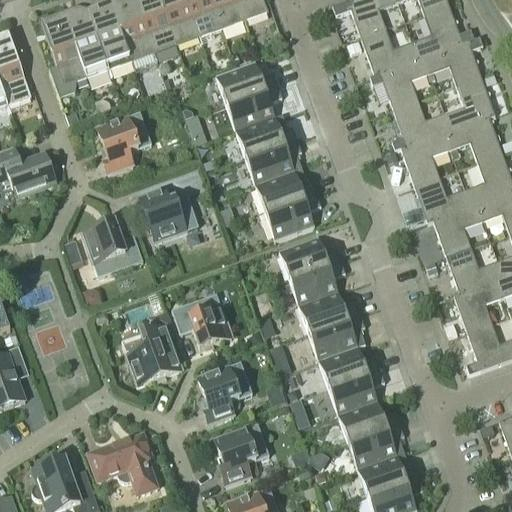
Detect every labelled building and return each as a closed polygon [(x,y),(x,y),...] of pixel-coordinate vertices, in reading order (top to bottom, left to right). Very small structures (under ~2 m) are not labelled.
[(108,74),(81,0),(74,0),(73,0),(74,6),(81,13),(63,19),(86,82),(108,74)] [(131,66),(109,3),(90,9),(92,0),(91,0),(81,0),(108,74),(131,66)] [(153,58),(132,0),(115,0),(109,3),(131,66),(153,58)] [(176,50),(158,0),(132,0),(153,58),(176,50)] [(199,41),(183,0),(158,0),(176,50),(199,41)] [(221,33),(209,0),(183,0),(199,41),(221,33)] [(244,25),(234,0),(209,0),(221,33),(244,25)] [(267,17),(261,0),(234,0),(244,25),(267,17)] [(404,27),(394,0),(361,0),(346,5),(360,43),(404,27)] [(448,11),(444,0),(394,0),(404,27),(448,11)] [(461,47),(453,25),(448,11),(404,27),(417,64),(423,62),(462,48),(461,47)] [(86,82),(63,19),(49,24),(47,18),(38,22),(38,24),(39,25),(54,67),(47,70),(58,99),(73,93),(74,86),(86,82)] [(417,64),(404,27),(360,43),(373,80),(373,81),(379,78),(417,64)] [(30,102),(8,39),(0,41),(0,90),(7,111),(30,102)] [(480,83),(467,45),(461,47),(462,48),(423,62),(436,99),(480,83)] [(436,99),(423,62),(417,64),(379,78),(373,81),(373,80),(369,82),(372,91),(382,87),(392,115),(436,99)] [(277,90),(272,78),(260,82),(254,67),(215,81),(225,109),(277,90)] [(494,120),(480,83),(436,99),(449,136),(488,122),(488,123),(494,120)] [(274,122),(269,107),(281,103),(277,90),(225,109),(235,136),(274,122)] [(449,136),(436,99),(392,115),(405,151),(405,152),(444,138),(449,136)] [(94,118),(90,107),(82,110),(86,121),(94,118)] [(151,149),(139,117),(96,133),(103,152),(107,164),(102,165),(107,179),(132,170),(127,157),(151,149)] [(244,163),(296,145),(292,132),(279,136),(274,122),(235,136),(244,163)] [(501,159),(488,123),(488,122),(449,136),(444,138),(457,175),(501,159)] [(457,175),(444,138),(405,152),(405,151),(399,153),(413,191),(457,175)] [(296,145),(244,163),(254,190),(301,173),(296,159),(301,157),(296,145)] [(55,188),(52,180),(44,158),(19,167),(14,153),(0,158),(0,185),(2,185),(4,190),(10,188),(15,202),(52,189),(55,188)] [(511,196),(511,188),(501,159),(457,175),(470,211),(476,209),(511,196)] [(264,217),(316,199),(311,186),(306,188),(301,173),(254,190),(264,217)] [(470,211),(457,175),(413,191),(426,228),(432,226),(432,225),(470,211)] [(155,247),(198,232),(186,200),(168,206),(163,193),(138,202),(155,247)] [(511,238),(511,196),(476,209),(489,246),(511,238)] [(314,231),(308,216),(320,211),(316,199),(264,217),(274,246),(314,231)] [(489,246),(476,209),(470,211),(432,225),(432,226),(445,262),(489,246)] [(142,266),(133,241),(120,246),(114,228),(81,239),(97,283),(142,266)] [(511,238),(489,246),(503,283),(511,279),(511,238)] [(288,285),(340,266),(335,253),(323,258),(317,242),(278,256),(288,285)] [(503,283),(489,246),(445,262),(458,298),(458,299),(497,285),(503,283)] [(337,297),(332,282),(344,278),(340,266),(288,285),(298,312),(337,297)] [(511,321),(511,279),(503,283),(497,285),(510,322),(511,321)] [(510,322),(497,285),(458,299),(458,298),(453,300),(466,338),(510,322)] [(359,320),(355,307),(342,312),(337,297),(298,312),(307,339),(359,320)] [(231,342),(216,299),(170,315),(179,340),(192,336),(199,354),(231,342)] [(0,337),(9,334),(0,308),(0,337)] [(364,349),(359,334),(364,332),(359,320),(307,339),(317,366),(357,352),(364,349)] [(511,363),(511,326),(510,322),(466,338),(476,366),(465,370),(468,380),(511,363)] [(136,391),(181,375),(165,331),(120,348),(136,391)] [(0,414),(24,406),(17,384),(15,379),(26,375),(18,350),(5,355),(7,359),(0,361),(0,414)] [(379,375),(375,363),(362,367),(357,352),(317,366),(327,394),(379,375)] [(251,399),(240,367),(197,382),(208,413),(204,415),(203,415),(208,429),(233,420),(228,407),(251,399)] [(377,407),(371,392),(384,387),(379,375),(327,394),(337,421),(377,407)] [(399,429),(394,417),(382,421),(377,407),(337,421),(347,448),(399,429)] [(511,464),(511,421),(498,427),(511,464)] [(268,461),(257,429),(213,444),(220,463),(224,475),(220,477),(225,491),(250,482),(245,469),(268,461)] [(404,458),(398,443),(403,441),(399,429),(347,448),(356,475),(404,458)] [(152,466),(142,439),(114,449),(98,455),(88,459),(89,461),(87,461),(96,486),(116,479),(117,483),(120,485),(123,487),(126,487),(131,486),(134,496),(136,500),(157,493),(155,488),(148,468),(152,466)] [(418,483),(414,471),(409,472),(404,458),(356,475),(366,502),(418,483)] [(97,511),(88,486),(73,491),(63,463),(31,475),(36,489),(33,491),(31,495),(31,499),(34,503),(37,505),(42,505),(44,511),(69,511),(71,511),(97,511)] [(414,511),(410,500),(423,496),(418,483),(366,502),(369,511),(414,511)] [(275,511),(269,492),(225,508),(226,511),(275,511)] [(0,511),(12,511),(9,503),(0,506),(0,511)]
